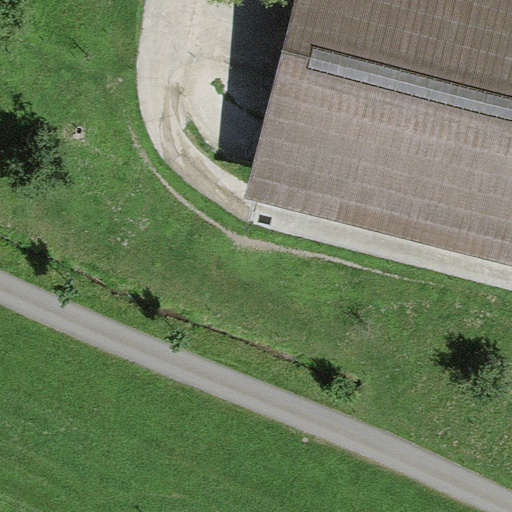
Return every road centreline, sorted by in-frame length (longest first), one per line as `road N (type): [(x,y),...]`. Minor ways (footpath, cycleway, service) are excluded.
road 1 (unclassified): [(470,511),(0,287)]
road 2 (unknown): [(157,0),(149,81),(161,118),(194,162),(230,185),(511,260)]
